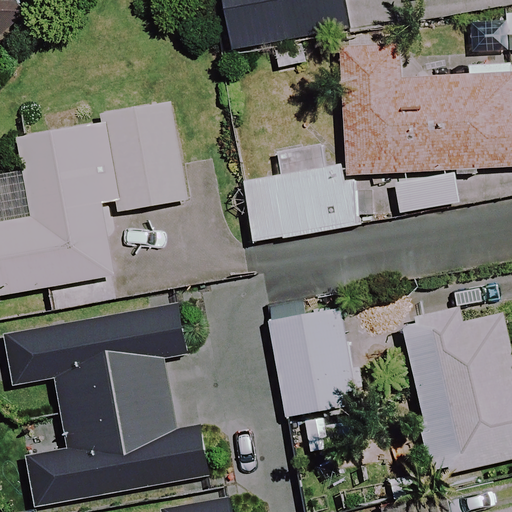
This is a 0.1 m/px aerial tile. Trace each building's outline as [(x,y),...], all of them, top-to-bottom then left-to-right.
[(0,0),(0,44),(26,18),(14,5),(19,0),(0,0)] [(357,33),(351,0),(227,0),(235,51),(357,33)] [(511,63),(470,65),(471,78),(410,81),(408,47),(345,51),(352,177),(511,168),(511,63)] [(191,202),(175,106),(103,118),(104,126),(21,140),(35,219),(0,225),(0,297),(53,288),(57,311),(122,300),(108,217),(191,202)] [(247,183),(258,249),(365,230),(356,184),(351,185),(347,167),(333,169),(329,147),(280,155),(284,177),(247,183)] [(397,186),(403,220),(469,208),(462,174),(397,186)] [(217,296),(25,318),(31,366),(67,362),(82,397),(43,414),(47,451),(228,430),(222,373),(192,377),(188,348),(223,344),(217,296)] [(304,318),(302,304),(271,309),(288,419),(326,413),(330,440),(364,435),(344,311),(304,318)] [(466,326),(464,316),(408,327),(437,475),(511,459),(511,344),(507,318),(466,326)] [(267,511),(267,444),(151,453),(152,496),(119,505),(118,511),(267,511)] [(452,511),(450,500),(389,509),(388,511),(452,511)]
